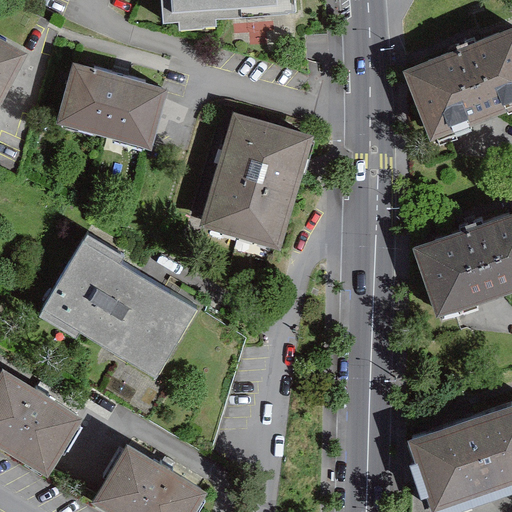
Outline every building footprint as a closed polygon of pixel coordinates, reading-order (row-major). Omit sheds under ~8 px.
[(299,0),(168,0),(171,21),(300,12),(299,0)] [(511,28),(409,68),(435,136),(497,111),(511,105),(511,28)] [(0,103),(27,53),(0,38),(0,103)] [(151,150),(169,89),(74,62),(56,123),(151,150)] [(283,245),(318,130),(235,108),(202,223),(283,245)] [(511,215),(418,246),(440,314),(511,290),(511,215)] [(90,241),(47,312),(122,356),(161,379),(203,308),(90,241)] [(161,379),(122,356),(100,392),(213,459),(251,335),(203,308),(161,379)] [(0,446),(44,473),(80,412),(0,364),(0,446)] [(511,407),(415,442),(438,507),(511,480),(511,407)] [(192,511),(208,486),(127,439),(92,500),(111,511),(192,511)]
